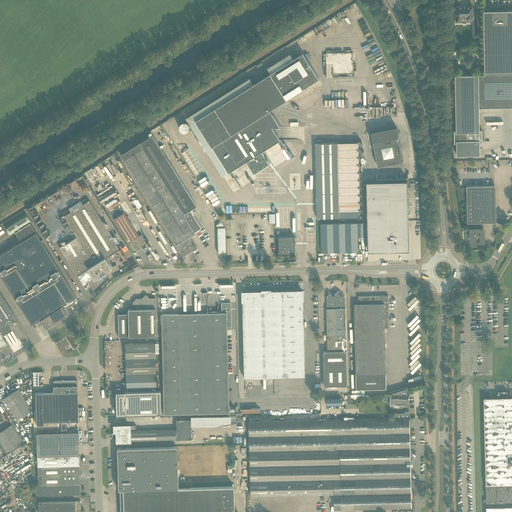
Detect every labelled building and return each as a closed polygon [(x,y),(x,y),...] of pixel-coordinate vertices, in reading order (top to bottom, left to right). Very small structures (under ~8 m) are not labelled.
[(456,12),(455,12),(455,17),(456,17),(456,22),(462,22),(462,18),(467,18),(467,20),(473,20),(473,19),(474,19),(475,38),(481,37),(480,11),(474,11),(474,13),(472,13),(472,7),(466,7),(466,6),(462,6),(462,7),(456,7),(456,12)] [(484,18),(484,70),(485,75),(455,75),(456,130),(454,131),(454,143),(456,143),(456,155),(480,155),(480,143),(482,142),(482,130),(479,130),(479,107),(495,107),(495,100),(497,100),(498,107),(511,106),(511,10),(507,11),(508,18),(484,18)] [(353,52),(326,52),(326,74),(332,74),(332,76),(327,76),(327,77),(337,77),(337,73),(353,73),(353,52)] [(303,53),(293,59),(290,54),(267,68),(270,73),(196,120),(228,172),(246,161),(254,173),(269,164),(261,152),(280,140),(272,127),(280,127),(270,110),(287,100),(283,94),(299,84),(302,89),(319,79),(303,53)] [(179,126),(179,127),(179,128),(180,129),(180,130),(181,130),(182,131),(183,131),(183,132),(184,132),(185,132),(186,132),(186,131),(187,131),(188,130),(189,129),(189,128),(189,127),(189,126),(189,125),(189,124),(188,124),(188,123),(187,123),(187,122),(186,122),(185,122),(184,122),(183,122),(182,122),(182,123),(181,123),(180,123),(180,124),(180,125),(179,125),(179,126)] [(374,131),(380,166),(406,162),(399,126),(374,131)] [(194,231),(201,227),(193,214),(194,213),(191,209),(195,206),(152,134),(120,154),(183,256),(196,247),(189,236),(195,233),(194,231)] [(337,143),(337,142),(315,143),(317,218),(339,218),(360,217),(358,142),(337,143)] [(408,181),(366,182),(368,251),(368,252),(398,251),(398,250),(408,250),(408,232),(409,232),(408,181)] [(467,201),(465,201),(466,211),(467,211),(467,213),(466,213),(466,223),(467,223),(472,223),(472,229),(471,229),(471,241),(483,241),(483,229),(482,229),(482,228),(482,227),(483,226),(483,225),(482,225),(482,224),(482,223),(494,222),(493,212),(495,212),(495,186),(478,186),(468,186),(467,186),(467,201)] [(137,198),(134,200),(138,208),(142,205),(137,198)] [(104,257),(119,248),(89,200),(63,216),(66,220),(62,223),(64,226),(63,227),(66,232),(71,229),(76,237),(59,247),(76,275),(87,268),(94,279),(100,275),(101,276),(103,276),(105,275),(105,273),(104,272),(111,268),(104,257)] [(147,243),(141,234),(138,236),(123,212),(113,218),(134,251),(147,243)] [(15,232),(21,242),(0,254),(0,275),(31,325),(40,319),(45,328),(67,314),(64,310),(78,301),(29,223),(31,222),(25,213),(3,226),(9,235),(15,232)] [(364,237),(364,223),(321,224),(322,252),(358,251),(357,237),(364,237)] [(294,237),(278,237),(278,253),(295,253),(294,237)] [(244,377),(304,376),(302,291),(241,292),(242,297),(244,377)] [(327,336),(327,351),(323,351),(324,386),(347,386),(346,336),(345,308),(344,296),(342,296),(343,295),(339,291),(337,291),(333,296),(328,292),(326,294),(326,296),(327,297),(326,297),(327,309),(326,309),(327,336)] [(0,347),(1,348),(3,345),(5,342),(6,341),(4,340),(0,333),(0,330),(3,335),(12,329),(8,321),(12,318),(15,322),(17,320),(15,316),(0,292),(0,347)] [(155,336),(155,298),(149,298),(145,294),(142,298),(136,298),(132,302),(132,309),(127,309),(128,314),(118,314),(118,337),(155,336)] [(389,328),(389,324),(388,295),(358,296),(358,304),(354,304),(356,389),(386,389),(385,328),(389,328)] [(221,313),(161,314),(163,415),(229,413),(227,329),(231,329),(230,308),(230,303),(227,303),(227,304),(221,304),(221,313)] [(10,331),(3,335),(9,344),(11,343),(9,339),(14,336),(10,331)] [(156,388),(155,365),(155,343),(125,344),(126,383),(123,383),(123,389),(156,388)] [(61,428),(67,428),(66,421),(78,421),(77,380),(53,381),(53,392),(35,392),(36,425),(40,425),(40,426),(43,426),(43,425),(46,425),(46,422),(61,421),(61,428)] [(27,407),(29,406),(18,389),(3,399),(16,420),(29,412),(27,407)] [(390,396),(390,405),(406,406),(406,407),(409,407),(408,401),(409,394),(408,394),(406,394),(407,389),(393,393),(393,396),(390,396)] [(116,413),(116,415),(158,414),(161,414),(160,391),(115,392),(115,398),(116,404),(115,404),(115,405),(116,405),(117,409),(116,409),(116,413)] [(486,499),(483,499),(484,504),(486,504),(486,511),(511,511),(511,397),(507,397),(507,391),(498,391),(498,398),(484,398),(486,499)] [(409,418),(395,418),(348,419),(348,417),(343,417),(343,419),(248,421),(250,497),(334,495),(334,510),(411,508),(409,418)] [(114,426),(113,426),(113,427),(113,428),(113,429),(113,430),(113,431),(114,431),(116,431),(116,441),(125,441),(156,440),(190,439),(190,420),(176,420),(176,430),(156,430),(138,430),(136,430),(136,425),(129,425),(114,426)] [(0,441),(6,452),(22,442),(11,425),(0,431),(0,441)] [(67,428),(61,428),(61,433),(36,434),(37,457),(80,456),(80,455),(79,455),(78,432),(67,433),(67,428)] [(245,445),(176,447),(117,448),(118,490),(122,489),(123,511),(233,511),(233,486),(246,486),(245,445)] [(80,456),(37,457),(37,466),(80,465),(79,465),(79,456),(80,456)] [(80,465),(37,466),(37,476),(80,475),(79,475),(79,465),(80,465)] [(80,475),(37,476),(38,486),(81,484),(80,484),(79,475),(80,475)] [(81,485),(81,484),(38,486),(38,496),(80,494),(80,485),(81,485)] [(80,511),(80,501),(38,502),(38,511),(80,511)]
